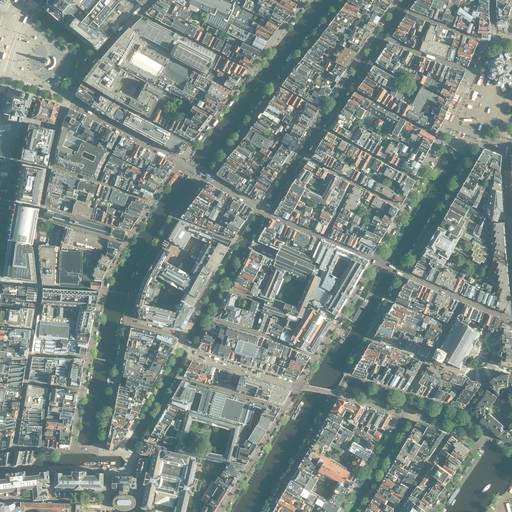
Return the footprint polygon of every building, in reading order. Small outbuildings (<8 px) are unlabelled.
[(48,0),(42,8),(63,25),(63,24),(71,15),(76,19),(81,23),(99,0),(48,0)] [(99,0),(81,23),(109,38),(109,37),(114,32),(117,29),(112,25),(126,8),(124,7),(129,1),(130,0),(129,0),(134,0),(138,3),(142,6),(144,4),(147,0),(99,0)] [(190,22),(195,25),(197,20),(205,23),(205,22),(206,23),(208,17),(172,0),(158,0),(158,1),(155,3),(154,4),(150,8),(161,14),(164,15),(169,18),(173,20),(170,27),(184,34),(189,24),(190,22)] [(209,11),(206,10),(186,0),(184,4),(181,2),(182,0),(172,0),(208,17),(210,13),(209,11)] [(207,6),(195,0),(184,0),(186,0),(206,10),(207,6)] [(238,9),(239,6),(241,3),(234,0),(195,0),(207,6),(206,10),(209,11),(210,13),(208,17),(206,23),(212,26),(218,29),(225,33),(230,24),(232,25),(232,24),(244,29),(254,34),(267,41),(270,37),(255,29),(250,26),(235,19),(240,10),(238,9)] [(248,11),(252,2),(247,0),(246,0),(242,8),(248,11)] [(288,14),(275,7),(274,8),(271,7),(265,4),(258,0),(256,4),(260,6),(265,9),(285,19),(288,14)] [(292,10),(279,4),(279,3),(271,0),(270,0),(269,3),(273,5),(275,7),(288,14),(292,10)] [(296,5),(291,2),(287,0),(280,0),(279,3),(279,4),(292,10),(296,5)] [(357,7),(363,10),(369,13),(372,6),(371,5),(359,0),(348,0),(347,2),(357,7)] [(379,4),(380,0),(373,0),(373,1),(371,5),(372,6),(384,12),(387,8),(379,4)] [(441,21),(450,2),(444,0),(417,0),(414,5),(426,10),(424,15),(432,18),(441,21)] [(456,12),(459,6),(460,0),(451,0),(450,2),(441,21),(451,26),(455,15),(456,12)] [(489,5),(488,0),(468,0),(467,5),(465,4),(464,6),(478,10),(478,9),(479,7),(479,2),(489,5)] [(375,24),(379,18),(369,13),(363,10),(361,14),(355,11),(357,7),(347,2),(342,8),(361,17),(375,24)] [(489,10),(489,5),(479,2),(479,7),(482,8),(489,10)] [(256,14),(260,6),(256,4),(252,12),(256,14)] [(424,15),(426,10),(414,5),(411,9),(424,15)] [(508,21),(509,17),(510,13),(511,8),(506,5),(505,8),(504,8),(503,10),(505,11),(504,16),(497,16),(497,21),(508,21)] [(260,17),(263,13),(265,9),(260,6),(256,14),(260,17)] [(379,18),(383,12),(384,12),(372,6),(369,13),(379,18)] [(479,19),(463,9),(461,7),(459,6),(456,12),(461,16),(460,17),(456,28),(467,32),(471,22),(474,25),(475,25),(476,23),(479,19)] [(489,15),(478,12),(478,10),(464,6),(463,9),(479,19),(480,19),(490,21),(490,20),(489,16),(489,15)] [(157,20),(161,14),(150,8),(149,9),(150,9),(149,9),(147,11),(144,14),(157,20)] [(352,19),(354,15),(358,17),(356,21),(358,22),(361,17),(342,8),(339,13),(352,19)] [(285,19),(265,9),(263,13),(282,22),(285,19)] [(253,22),(258,25),(260,20),(240,10),(235,19),(250,26),(251,25),(253,22)] [(282,22),(263,13),(260,17),(279,26),(282,22)] [(369,33),(355,27),(358,22),(356,21),(355,23),(352,21),(353,20),(352,19),(339,13),(335,17),(328,27),(324,31),(344,41),(345,40),(351,43),(351,44),(359,48),(369,33)] [(426,21),(408,14),(405,18),(415,23),(416,24),(423,27),(426,21)] [(71,15),(63,24),(64,25),(63,25),(68,29),(69,29),(74,22),(73,21),(76,19),(71,15)] [(167,21),(169,18),(164,15),(161,22),(165,24),(166,21),(167,21)] [(456,28),(460,17),(455,15),(451,26),(456,28)] [(163,90),(169,78),(197,93),(199,89),(192,85),(198,74),(199,72),(207,76),(211,68),(218,56),(178,35),(174,33),(174,34),(148,20),(147,19),(141,16),(130,27),(128,29),(128,28),(128,29),(125,32),(123,34),(123,35),(122,36),(121,36),(120,38),(119,38),(118,40),(117,40),(117,41),(116,42),(115,42),(115,43),(115,42),(114,43),(108,51),(108,50),(102,57),(99,60),(99,61),(87,77),(84,81),(91,86),(92,86),(110,98),(113,99),(113,100),(114,99),(115,100),(133,110),(132,111),(131,113),(129,112),(122,124),(141,135),(163,147),(163,146),(178,154),(181,154),(189,144),(170,133),(149,122),(150,121),(151,118),(153,114),(156,115),(163,119),(166,113),(157,109),(155,113),(153,112),(152,111),(161,95),(162,96),(163,93),(163,92),(156,88),(157,86),(163,90)] [(375,24),(361,17),(358,22),(360,23),(361,24),(372,29),(374,26),(375,26),(376,24),(375,24)] [(170,27),(173,20),(169,18),(167,21),(166,21),(165,24),(170,27)] [(413,26),(415,23),(405,18),(402,23),(416,30),(422,32),(423,27),(416,24),(415,27),(413,26)] [(69,29),(68,29),(81,39),(90,46),(97,51),(105,42),(107,39),(108,38),(109,38),(81,23),(76,19),(73,21),(74,22),(69,29)] [(260,19),(260,20),(258,25),(273,33),(277,28),(260,19)] [(205,25),(205,23),(197,20),(195,25),(199,27),(203,29),(205,25)] [(193,39),(198,29),(199,27),(195,25),(190,22),(189,24),(184,34),(193,39)] [(273,33),(258,25),(253,22),(251,25),(256,27),(255,29),(270,37),(273,33)] [(372,29),(361,24),(360,26),(359,25),(360,23),(358,22),(355,27),(369,33),(372,29)] [(408,32),(409,29),(411,29),(409,33),(414,35),(416,30),(402,23),(399,28),(408,32)] [(434,40),(436,35),(438,29),(437,29),(438,26),(430,23),(421,51),(446,59),(449,45),(434,40)] [(252,35),(232,25),(230,24),(225,33),(235,38),(248,44),(251,46),(260,51),(267,42),(252,35)] [(206,45),(212,33),(214,29),(208,26),(206,30),(207,31),(201,43),(206,45)] [(446,38),(449,30),(438,26),(437,29),(438,29),(436,35),(446,38)] [(198,41),(203,29),(199,27),(198,29),(193,39),(198,41)] [(409,33),(408,32),(399,28),(396,32),(403,36),(407,38),(409,33)] [(344,41),(324,31),(323,30),(322,32),(323,33),(321,36),(334,42),(335,39),(339,41),(337,44),(342,46),(344,41)] [(401,40),(403,36),(396,32),(393,36),(398,39),(401,40)] [(461,36),(460,34),(453,32),(452,38),(460,40),(461,36)] [(210,47),(215,38),(216,36),(212,33),(206,45),(210,47)] [(418,43),(420,37),(414,35),(409,33),(407,38),(413,40),(418,43)] [(235,40),(225,35),(223,39),(227,42),(232,44),(233,44),(235,40)] [(337,44),(334,42),(321,36),(318,40),(317,40),(336,49),(335,53),(338,55),(342,46),(337,44)] [(411,46),(413,40),(407,38),(403,36),(401,40),(411,46)] [(476,48),(468,45),(470,39),(467,38),(467,37),(464,43),(462,42),(458,55),(462,56),(471,59),(474,53),(476,48)] [(219,40),(215,38),(210,47),(214,49),(219,40)] [(457,49),(460,40),(452,38),(451,40),(454,41),(453,45),(452,47),(457,49)] [(336,49),(317,40),(318,40),(317,39),(316,41),(317,41),(315,44),(326,49),(328,50),(329,48),(331,48),(330,51),(333,53),(335,53),(336,49)] [(476,48),(478,42),(470,39),(468,45),(476,48)] [(219,52),(221,48),(223,49),(221,53),(225,55),(232,44),(227,42),(224,48),(221,47),(224,42),(219,40),(214,49),(219,52)] [(359,48),(351,44),(351,43),(345,40),(344,41),(342,46),(356,53),(359,48)] [(398,55),(402,48),(394,44),(390,42),(388,45),(385,49),(382,55),(396,63),(397,61),(399,62),(402,57),(398,55)] [(252,61),(259,52),(259,51),(242,43),(239,48),(235,45),(232,52),(235,53),(241,56),(244,57),(252,61)] [(229,57),(232,52),(235,45),(233,44),(232,44),(225,55),(229,57)] [(325,51),(326,49),(315,44),(312,47),(332,56),(333,53),(330,51),(329,50),(328,53),(325,51)] [(454,62),(457,49),(452,47),(453,45),(450,44),(449,45),(446,59),(454,62)] [(352,59),(354,55),(356,53),(342,46),(338,55),(335,53),(333,53),(332,56),(330,60),(346,68),(350,62),(349,62),(351,59),(352,59)] [(332,56),(312,47),(309,50),(329,60),(330,60),(332,56)] [(402,57),(406,50),(402,48),(398,55),(402,57)] [(329,60),(309,50),(306,53),(326,64),(327,64),(329,60)] [(407,65),(413,54),(408,52),(408,51),(402,62),(407,65)] [(240,59),(241,56),(235,53),(232,59),(238,62),(240,59)] [(326,64),(306,53),(303,57),(315,63),(315,65),(324,69),(326,64)] [(414,62),(416,56),(413,54),(407,65),(412,67),(413,68),(415,62),(414,62)] [(413,68),(412,67),(407,65),(402,62),(401,64),(399,62),(397,61),(396,63),(382,55),(379,59),(397,70),(395,73),(399,76),(404,78),(414,80),(416,73),(417,71),(418,70),(413,68)] [(469,63),(461,60),(462,56),(458,55),(456,63),(459,64),(459,63),(468,66),(469,63)] [(506,65),(505,65),(504,65),(501,58),(502,58),(502,57),(501,56),(500,55),(499,56),(499,57),(499,58),(489,63),(489,62),(488,61),(486,62),(486,63),(487,64),(488,65),(488,64),(492,72),(491,72),(490,73),(490,74),(489,74),(489,75),(489,76),(490,76),(490,77),(490,78),(491,78),(492,78),(492,79),(493,79),(494,79),(494,78),(495,78),(496,77),(498,82),(497,82),(497,83),(497,84),(498,85),(499,85),(500,85),(500,84),(500,83),(500,82),(508,78),(508,79),(509,79),(510,79),(511,79),(511,78),(511,77),(511,76),(510,76),(509,76),(507,72),(508,72),(509,71),(510,71),(510,70),(510,69),(511,69),(511,68),(510,67),(510,66),(509,66),(509,65),(508,65),(507,65),(506,65)] [(54,57),(54,56),(52,58),(53,59),(53,60),(53,61),(53,62),(53,63),(53,64),(53,65),(52,65),(52,66),(51,66),(51,67),(50,67),(49,67),(48,68),(48,70),(49,70),(50,70),(51,69),(52,69),(53,68),(54,67),(55,66),(55,65),(56,64),(56,63),(56,62),(56,61),(56,60),(55,59),(55,58),(54,57)] [(222,78),(224,74),(230,62),(218,56),(211,68),(219,72),(217,75),(222,78)] [(324,69),(315,65),(315,63),(303,57),(302,56),(301,58),(302,59),(298,63),(292,70),(315,82),(319,74),(320,75),(322,71),(329,74),(330,72),(330,73),(333,67),(327,64),(326,64),(324,69)] [(420,63),(422,58),(416,56),(414,62),(415,62),(413,68),(418,70),(420,63)] [(248,67),(252,61),(244,57),(242,60),(240,59),(238,62),(248,67)] [(423,70),(428,60),(422,58),(420,63),(418,70),(417,71),(422,73),(423,70)] [(397,70),(379,59),(377,63),(395,73),(397,70)] [(346,68),(330,60),(329,60),(327,64),(333,67),(343,72),(344,70),(345,71),(346,69),(345,69),(346,68)] [(429,72),(433,62),(428,60),(423,70),(429,72)] [(230,73),(231,71),(235,64),(230,62),(224,74),(228,76),(230,73)] [(437,92),(448,67),(443,65),(433,62),(429,72),(427,77),(423,85),(428,88),(437,92)] [(242,76),(246,70),(245,70),(235,64),(231,71),(233,72),(232,73),(234,75),(238,78),(240,75),(242,76)] [(399,80),(375,66),(371,71),(396,85),(399,80)] [(341,76),(343,72),(333,67),(330,73),(339,77),(340,78),(341,76)] [(441,94),(443,89),(448,79),(460,83),(463,77),(450,73),(452,68),(448,67),(437,92),(441,94)] [(463,77),(465,72),(452,68),(450,73),(463,77)] [(315,82),(292,70),(291,72),(288,76),(287,77),(301,84),(303,86),(307,88),(314,91),(318,93),(320,87),(321,86),(315,82)] [(389,88),(392,90),(397,93),(400,87),(396,85),(371,71),(368,76),(383,85),(386,87),(389,88)] [(336,83),(339,77),(330,73),(330,72),(329,74),(330,75),(328,79),(336,83)] [(238,82),(240,79),(238,78),(234,75),(230,73),(228,76),(224,74),(222,78),(217,75),(217,76),(209,73),(207,77),(217,82),(232,90),(235,85),(238,82)] [(419,82),(422,75),(416,73),(414,80),(419,82)] [(231,92),(216,84),(198,74),(192,85),(199,89),(223,102),(231,92)] [(336,83),(328,79),(320,75),(319,74),(315,82),(321,86),(322,86),(331,90),(336,83)] [(383,85),(368,76),(366,78),(365,78),(365,79),(365,80),(374,85),(377,86),(381,89),(383,85)] [(302,88),(299,87),(301,84),(287,77),(284,81),(293,86),(295,87),(293,92),(296,94),(302,97),(305,92),(307,88),(303,86),(302,88)] [(195,99),(198,95),(197,94),(197,93),(169,78),(163,90),(179,98),(194,104),(212,115),(213,115),(216,110),(219,106),(207,99),(205,98),(202,102),(195,99)] [(455,94),(460,83),(448,79),(443,89),(455,94)] [(373,87),(374,85),(365,80),(363,83),(373,89),(376,90),(379,92),(381,89),(377,86),(376,88),(373,87)] [(290,91),(293,86),(284,81),(281,86),(290,91)] [(372,90),(373,89),(363,83),(361,86),(369,91),(373,93),(377,96),(379,92),(376,90),(375,92),(372,90)] [(94,92),(90,90),(86,87),(81,84),(79,88),(86,92),(96,99),(99,95),(94,92)] [(381,102),(388,90),(385,88),(386,87),(383,85),(381,89),(379,92),(377,96),(375,99),(381,102)] [(328,94),(331,90),(322,86),(322,88),(320,87),(318,93),(321,95),(323,92),(328,94)] [(369,91),(361,86),(358,89),(360,90),(359,91),(362,92),(367,94),(369,91)] [(420,114),(428,98),(437,103),(437,102),(440,97),(421,87),(414,101),(406,116),(425,127),(429,118),(424,115),(424,116),(420,114)] [(27,113),(31,101),(33,102),(35,103),(32,114),(41,116),(45,100),(35,97),(13,89),(12,89),(11,89),(11,88),(10,88),(9,91),(8,91),(7,98),(6,98),(6,101),(6,104),(5,104),(5,107),(4,114),(5,114),(6,114),(5,114),(7,115),(6,120),(21,122),(22,120),(23,120),(24,118),(25,118),(27,113)] [(86,92),(79,88),(76,92),(77,92),(83,96),(86,92)] [(385,105),(390,95),(390,94),(392,90),(389,88),(388,90),(381,102),(385,105)] [(455,94),(443,89),(441,94),(445,96),(453,100),(455,94)] [(389,107),(395,97),(397,93),(392,90),(390,94),(390,95),(385,105),(389,107)] [(280,105),(282,102),(289,93),(285,91),(281,96),(280,95),(278,99),(273,96),(271,100),(280,105)] [(323,102),(328,94),(323,92),(321,95),(318,93),(314,91),(311,95),(323,102)] [(100,101),(96,99),(86,92),(83,96),(81,100),(91,106),(93,102),(98,105),(100,101)] [(291,101),(294,96),(293,96),(292,95),(291,94),(289,93),(282,102),(285,104),(288,105),(291,101)] [(371,102),(366,98),(356,93),(352,98),(361,104),(364,105),(368,108),(371,102)] [(323,102),(311,95),(308,94),(305,99),(320,107),(321,105),(322,105),(324,102),(323,102)] [(103,114),(110,102),(102,97),(99,95),(96,99),(100,101),(98,105),(93,102),(91,106),(103,114)] [(222,103),(209,96),(207,99),(219,106),(222,103)] [(292,108),(298,98),(294,96),(291,101),(292,101),(289,106),(292,107),(292,108)] [(401,113),(409,99),(403,96),(401,100),(395,110),(401,113)] [(395,110),(401,100),(395,97),(389,107),(395,110)] [(451,103),(444,99),(440,97),(437,102),(449,108),(451,103)] [(298,108),(300,104),(302,101),(298,98),(292,108),(294,109),(295,107),(298,108)] [(359,107),(361,104),(352,98),(348,104),(359,110),(361,108),(359,107)] [(406,116),(414,101),(409,99),(401,113),(405,116),(406,116)] [(46,122),(52,102),(45,100),(41,116),(32,114),(31,117),(31,119),(46,122)] [(287,108),(284,106),(285,104),(282,102),(280,105),(271,100),(268,104),(287,115),(292,107),(289,106),(288,105),(287,108)] [(54,124),(57,113),(59,105),(52,102),(46,122),(49,123),(54,124)] [(112,119),(119,107),(110,102),(103,114),(112,119)] [(387,111),(386,110),(371,102),(368,108),(364,114),(365,114),(369,116),(372,111),(385,119),(389,112),(389,111),(388,110),(387,111)] [(449,108),(437,102),(437,103),(435,107),(441,110),(441,109),(447,112),(449,108)] [(318,109),(315,108),(306,103),(304,106),(303,107),(315,113),(318,109)] [(292,118),(287,115),(268,104),(264,111),(286,125),(287,125),(290,121),(292,118)] [(359,120),(353,116),(353,115),(355,111),(358,113),(356,116),(361,119),(365,114),(364,114),(368,108),(364,105),(362,109),(361,108),(359,110),(348,104),(345,109),(344,110),(341,114),(346,116),(352,120),(357,123),(359,120)] [(301,105),(298,111),(299,111),(301,113),(312,118),(314,115),(315,113),(303,107),(304,106),(301,105)] [(199,132),(211,116),(193,106),(190,113),(191,113),(187,119),(185,118),(183,122),(181,121),(180,123),(199,132)] [(122,124),(129,112),(124,109),(119,107),(112,119),(122,124)] [(312,118),(301,113),(298,118),(297,117),(297,116),(296,115),(299,111),(298,111),(294,109),(292,108),(292,107),(287,115),(292,118),(297,120),(307,126),(312,118)] [(444,119),(447,112),(441,109),(441,110),(435,107),(432,114),(437,116),(438,115),(444,119)] [(66,115),(79,122),(81,118),(77,116),(78,113),(70,109),(69,109),(68,109),(69,110),(68,112),(67,112),(66,114),(66,115)] [(286,125),(264,111),(263,111),(261,114),(282,127),(284,128),(286,125)] [(393,134),(401,119),(395,115),(395,114),(393,113),(392,114),(389,112),(385,119),(391,122),(390,124),(392,125),(387,133),(392,136),(393,134)] [(177,129),(180,123),(172,119),(172,120),(168,118),(170,115),(166,113),(163,119),(160,125),(164,127),(168,129),(175,133),(177,129)] [(160,125),(163,119),(156,115),(153,114),(151,118),(152,119),(152,120),(156,122),(160,125)] [(282,127),(261,114),(260,114),(259,115),(260,116),(258,118),(271,126),(275,128),(279,131),(282,127)] [(444,119),(438,115),(437,116),(432,114),(430,116),(437,120),(442,122),(444,119)] [(60,130),(83,140),(85,136),(89,138),(90,134),(84,131),(86,126),(90,128),(91,127),(87,125),(90,119),(89,119),(86,117),(82,124),(79,122),(66,115),(65,117),(62,126),(60,130)] [(371,124),(374,118),(378,121),(379,119),(373,115),(369,123),(371,124)] [(351,125),(349,124),(352,120),(346,116),(344,121),(339,118),(331,129),(339,133),(342,127),(344,126),(349,129),(351,125)] [(434,126),(437,120),(430,116),(429,118),(425,127),(431,130),(434,126)] [(268,129),(269,127),(270,127),(271,126),(258,118),(255,122),(267,131),(269,133),(276,137),(279,131),(275,128),(272,132),(268,129)] [(380,129),(384,122),(379,119),(378,121),(374,118),(371,124),(375,127),(380,129)] [(419,136),(422,130),(411,124),(406,122),(406,121),(406,122),(405,121),(404,121),(403,120),(402,119),(402,120),(401,119),(402,119),(401,119),(393,134),(402,139),(401,141),(413,147),(413,146),(415,143),(416,141),(419,136)] [(307,126),(297,120),(295,124),(304,130),(307,126)] [(443,122),(442,122),(437,120),(434,126),(440,128),(443,122)] [(302,134),(304,130),(295,124),(290,121),(287,125),(286,125),(284,128),(283,129),(298,139),(300,136),(301,136),(302,135),(302,134)] [(267,134),(265,133),(267,131),(255,122),(250,130),(272,143),(273,144),(274,144),(277,138),(276,137),(269,133),(267,136),(266,135),(267,134)] [(199,132),(180,123),(177,129),(181,131),(183,127),(187,129),(185,133),(194,138),(199,132)] [(23,147),(23,148),(49,154),(54,131),(29,124),(28,125),(29,125),(27,130),(27,131),(26,136),(26,137),(26,138),(27,138),(27,141),(26,141),(25,141),(25,142),(24,143),(25,143),(24,147),(23,147)] [(86,126),(84,131),(90,134),(92,135),(89,142),(96,146),(106,128),(105,128),(101,126),(100,125),(97,131),(94,130),(90,128),(86,126)] [(356,135),(342,127),(339,133),(353,141),(356,135)] [(106,128),(96,146),(101,149),(103,144),(111,131),(111,130),(106,128)] [(368,139),(370,136),(373,132),(370,130),(368,132),(360,128),(356,135),(353,141),(363,147),(368,139)] [(185,133),(181,131),(177,129),(175,133),(182,137),(182,136),(191,141),(192,141),(192,140),(194,138),(185,133)] [(80,175),(87,177),(89,178),(96,180),(101,166),(109,153),(101,149),(96,146),(89,142),(87,141),(83,140),(60,130),(57,144),(54,156),(82,167),(80,175)] [(272,143),(250,130),(244,137),(266,151),(268,152),(271,148),(269,147),(272,143)] [(436,138),(422,130),(419,136),(421,138),(423,139),(432,144),(436,138)] [(111,131),(103,144),(106,145),(108,141),(109,141),(114,133),(114,132),(111,131)] [(296,142),(297,140),(282,131),(277,138),(289,147),(288,148),(291,151),(292,148),(292,149),(296,142)] [(103,144),(101,149),(109,153),(112,147),(113,144),(116,138),(118,135),(117,134),(114,132),(114,133),(109,141),(108,141),(106,145),(103,144)] [(339,138),(330,133),(329,132),(326,135),(337,141),(339,138)] [(374,142),(375,140),(377,141),(380,136),(373,132),(370,136),(372,137),(370,140),(368,139),(363,147),(371,151),(376,143),(374,142)] [(337,141),(326,135),(324,139),(334,144),(335,142),(336,143),(337,141)] [(115,149),(112,154),(121,158),(124,153),(127,155),(129,151),(128,151),(129,149),(130,149),(133,143),(126,139),(121,136),(117,144),(116,146),(115,149)] [(266,151),(244,137),(243,136),(242,138),(243,139),(242,141),(255,149),(256,147),(261,150),(260,152),(264,155),(266,151)] [(375,153),(382,141),(381,141),(383,138),(381,137),(382,137),(380,136),(377,141),(379,142),(377,144),(376,143),(371,151),(375,153)] [(432,144),(423,139),(422,141),(420,140),(421,138),(419,136),(416,141),(419,142),(419,141),(422,143),(430,147),(432,144)] [(288,148),(289,147),(277,138),(274,144),(279,147),(289,154),(288,155),(289,156),(290,153),(289,153),(291,151),(288,148)] [(337,141),(336,143),(337,144),(336,145),(345,150),(348,143),(339,138),(337,141)] [(384,150),(389,142),(383,138),(381,141),(382,141),(375,153),(380,156),(384,150)] [(332,151),(335,147),(339,150),(337,153),(337,154),(336,154),(335,157),(338,159),(340,160),(345,150),(336,145),(334,144),(324,139),(320,145),(332,151)] [(264,155),(260,152),(255,149),(242,141),(238,145),(255,156),(256,156),(261,159),(264,155)] [(430,147),(422,143),(421,145),(418,143),(419,142),(416,141),(415,143),(417,145),(419,146),(428,151),(430,147)] [(389,161),(397,148),(398,146),(391,142),(386,151),(384,150),(380,156),(381,156),(389,161)] [(124,153),(121,158),(125,161),(128,156),(129,157),(129,156),(130,156),(136,144),(133,143),(130,149),(129,149),(128,151),(129,151),(127,155),(124,153)] [(347,156),(352,145),(348,143),(345,150),(340,160),(344,162),(347,156)] [(428,151),(419,146),(418,147),(415,145),(416,145),(417,145),(415,143),(413,146),(413,147),(427,154),(428,151)] [(128,156),(125,161),(135,165),(139,158),(138,157),(137,157),(137,156),(139,156),(140,154),(138,154),(141,147),(136,144),(130,156),(129,156),(129,157),(128,156)] [(289,154),(279,147),(274,144),(273,144),(272,147),(277,150),(274,154),(272,154),(274,155),(279,159),(281,155),(286,158),(288,155),(289,154)] [(255,156),(238,145),(235,149),(250,159),(252,157),(253,158),(252,160),(253,161),(258,164),(261,159),(256,156),(255,158),(255,157),(255,156)] [(335,153),(332,151),(320,145),(318,148),(329,155),(329,154),(332,155),(335,157),(336,154),(337,154),(337,153),(335,152),(335,153)] [(351,158),(356,147),(352,145),(347,156),(351,158)] [(424,159),(410,152),(409,155),(405,152),(408,147),(404,145),(401,150),(399,154),(398,154),(400,156),(403,157),(404,155),(421,164),(424,159)] [(351,166),(360,150),(356,147),(351,158),(347,164),(348,165),(350,166),(351,166)] [(427,154),(413,147),(412,149),(411,151),(410,152),(424,159),(427,154)] [(22,160),(34,163),(36,164),(47,166),(49,154),(23,148),(21,160),(22,160)] [(329,155),(318,148),(315,152),(324,157),(327,159),(329,155)] [(393,163),(398,154),(399,154),(397,152),(399,149),(397,148),(389,161),(393,163)] [(139,158),(135,165),(139,167),(141,168),(146,159),(147,159),(150,152),(146,149),(146,150),(141,159),(139,158)] [(250,159),(235,149),(232,153),(251,166),(253,161),(252,160),(250,159)] [(501,163),(501,157),(502,157),(502,156),(501,156),(485,149),(478,160),(491,167),(492,167),(497,170),(500,172),(501,163)] [(355,168),(357,169),(357,170),(361,172),(363,174),(372,157),(366,153),(364,152),(360,150),(351,166),(355,168)] [(279,159),(274,155),(273,157),(270,155),(271,154),(268,152),(266,151),(264,155),(281,165),(282,166),(283,165),(282,164),(284,161),(279,159)] [(146,159),(141,168),(146,171),(149,165),(155,154),(150,152),(147,159),(146,159)] [(324,157),(315,152),(312,156),(313,157),(321,162),(324,157)] [(251,166),(232,153),(229,156),(254,172),(256,169),(251,166)] [(155,154),(149,165),(152,167),(157,156),(155,154)] [(281,165),(264,155),(261,159),(278,170),(281,165)] [(421,164),(404,155),(403,157),(401,159),(401,160),(405,162),(418,169),(421,164)] [(54,156),(52,166),(65,170),(77,174),(80,175),(82,167),(54,156)] [(106,164),(104,168),(112,171),(118,174),(122,167),(124,162),(111,156),(109,160),(106,164)] [(157,156),(152,167),(155,168),(156,165),(157,164),(160,157),(157,156)] [(254,172),(229,156),(227,159),(244,170),(244,169),(246,168),(247,169),(246,170),(245,171),(251,175),(252,174),(254,172)] [(333,168),(338,159),(335,157),(330,166),(333,168)] [(371,168),(376,159),(372,157),(363,174),(364,175),(367,176),(371,168)] [(164,165),(167,161),(163,159),(160,165),(157,164),(156,165),(168,172),(168,171),(170,170),(171,169),(167,167),(164,165)] [(244,170),(227,159),(225,162),(237,170),(240,171),(245,175),(249,177),(251,175),(245,171),(244,170)] [(278,170),(261,159),(258,164),(263,167),(265,165),(267,166),(265,169),(270,172),(271,169),(277,173),(278,171),(279,172),(279,171),(278,170)] [(348,165),(347,164),(344,162),(340,160),(338,159),(333,168),(336,170),(344,174),(347,167),(348,165)] [(375,170),(380,161),(376,159),(371,168),(375,170)] [(490,169),(491,167),(478,160),(476,164),(495,174),(496,173),(497,170),(492,167),(491,169),(490,169)] [(263,167),(258,164),(253,161),(251,166),(256,169),(259,171),(261,173),(272,180),(275,175),(270,172),(265,169),(263,167)] [(317,166),(315,165),(315,164),(312,162),(312,163),(309,161),(307,165),(316,169),(317,166)] [(378,174),(384,163),(380,161),(375,170),(371,179),(374,181),(378,174)] [(237,170),(225,162),(222,165),(235,173),(237,170)] [(418,169),(405,162),(402,168),(411,173),(410,173),(415,176),(418,169)] [(382,176),(388,165),(384,163),(378,174),(382,176)] [(20,173),(15,202),(39,206),(46,169),(45,169),(21,164),(20,173)] [(128,166),(127,169),(131,171),(137,173),(141,176),(144,171),(138,168),(128,164),(127,166),(128,166)] [(495,174),(476,164),(474,168),(484,174),(488,176),(494,178),(494,176),(495,174)] [(166,175),(154,169),(155,168),(152,167),(149,165),(146,171),(163,179),(166,175)] [(155,168),(154,169),(166,175),(167,173),(168,172),(156,165),(155,168)] [(247,181),(235,173),(222,165),(216,173),(217,175),(216,176),(233,185),(236,180),(240,183),(244,185),(246,183),(247,181)] [(319,176),(323,169),(317,166),(316,169),(314,173),(319,176)] [(350,177),(355,169),(355,168),(351,166),(350,166),(349,168),(347,167),(344,174),(350,177)] [(393,178),(397,171),(389,166),(384,174),(392,179),(392,178),(393,178)] [(121,188),(126,179),(125,178),(122,177),(122,175),(123,174),(126,169),(122,167),(118,174),(112,171),(110,175),(107,183),(112,185),(116,186),(121,188)] [(484,175),(484,174),(474,168),(472,172),(483,179),(489,182),(491,179),(492,179),(493,179),(494,178),(488,176),(487,177),(484,175)] [(77,190),(80,179),(64,173),(51,169),(50,177),(49,182),(67,187),(68,185),(72,186),(71,188),(74,189),(77,190)] [(123,174),(122,175),(126,177),(130,179),(133,180),(138,182),(139,181),(135,178),(137,173),(131,171),(127,169),(124,174),(123,174)] [(272,180),(261,173),(259,175),(257,174),(259,171),(256,169),(254,172),(252,174),(269,184),(270,184),(269,184),(270,183),(272,180)] [(309,184),(312,177),(311,177),(313,174),(314,173),(304,169),(297,179),(307,183),(305,186),(307,187),(306,188),(308,189),(309,189),(311,190),(316,193),(319,188),(309,184)] [(325,178),(328,173),(328,172),(323,169),(319,176),(322,177),(325,178)] [(357,181),(360,175),(359,174),(361,172),(357,170),(355,169),(350,177),(357,181)] [(139,181),(138,182),(155,190),(157,186),(147,181),(146,181),(145,180),(148,173),(144,171),(141,176),(139,181)] [(397,181),(401,173),(397,171),(393,178),(397,181)] [(483,179),(472,172),(469,177),(481,184),(483,179)] [(148,173),(145,180),(146,181),(147,179),(148,179),(147,181),(157,186),(160,183),(149,178),(151,174),(148,173)] [(401,183),(405,175),(401,173),(397,181),(401,183)] [(151,174),(149,178),(160,183),(160,182),(161,182),(162,180),(151,174)] [(269,184),(252,174),(251,175),(249,177),(254,180),(255,178),(257,179),(255,181),(267,188),(268,186),(269,184)] [(346,191),(341,188),(339,192),(334,190),(340,178),(335,175),(324,195),(322,196),(311,191),(311,190),(309,189),(309,190),(307,190),(308,189),(306,188),(295,183),(291,190),(304,196),(314,199),(313,200),(318,203),(320,204),(321,202),(328,206),(329,203),(331,200),(339,204),(340,204),(341,201),(346,191)] [(501,184),(501,180),(494,176),(494,178),(493,179),(493,180),(501,184)] [(125,190),(130,179),(126,177),(125,178),(126,179),(121,188),(125,190)] [(255,181),(254,180),(249,177),(247,181),(246,183),(255,188),(264,192),(266,188),(267,188),(255,181)] [(481,198),(486,187),(481,184),(469,177),(464,186),(463,186),(460,192),(479,202),(481,198)] [(341,188),(345,181),(340,178),(334,190),(339,192),(341,188)] [(415,182),(415,180),(410,178),(407,182),(413,186),(415,182)] [(98,184),(88,181),(86,181),(80,179),(77,190),(85,193),(91,194),(89,201),(93,202),(94,203),(96,203),(98,199),(94,197),(98,184)] [(305,186),(307,183),(297,179),(295,183),(306,188),(307,187),(305,186)] [(373,189),(377,182),(374,181),(371,179),(367,186),(373,189)] [(133,180),(131,184),(134,186),(134,185),(135,186),(138,187),(141,188),(153,193),(155,190),(138,182),(133,180)] [(413,186),(407,182),(403,180),(399,187),(403,190),(406,186),(411,189),(413,186)] [(502,187),(501,184),(493,180),(492,183),(491,182),(489,188),(490,188),(502,192),(502,188),(502,187)] [(346,191),(349,184),(350,183),(345,181),(341,188),(346,191)] [(49,182),(48,186),(73,193),(74,189),(71,188),(67,187),(49,182)] [(250,195),(255,188),(246,183),(244,185),(240,183),(237,188),(250,195)] [(394,192),(397,187),(390,183),(387,187),(384,186),(381,193),(393,199),(396,193),(395,193),(394,192)] [(212,190),(213,187),(209,184),(208,184),(207,184),(203,189),(212,195),(214,193),(212,192),(212,190)] [(98,199),(96,203),(99,204),(101,205),(106,187),(101,185),(98,199)] [(48,186),(47,191),(72,197),(73,193),(48,186)] [(135,186),(134,189),(151,196),(152,195),(153,193),(141,188),(140,189),(137,188),(138,187),(135,186)] [(362,199),(360,198),(364,190),(356,186),(354,186),(345,204),(343,208),(349,210),(350,209),(355,210),(356,210),(358,211),(363,203),(360,201),(362,199)] [(407,197),(411,189),(406,186),(403,190),(401,194),(407,197)] [(106,187),(101,205),(103,205),(106,206),(111,188),(106,187)] [(216,197),(220,191),(213,187),(212,190),(212,192),(214,193),(212,195),(216,197)] [(401,194),(403,190),(399,187),(399,188),(395,193),(396,193),(405,199),(406,199),(407,197),(401,194)] [(111,188),(106,206),(108,206),(115,208),(138,217),(139,216),(140,214),(144,207),(134,203),(136,198),(127,195),(124,193),(119,192),(111,188)] [(261,196),(263,193),(264,193),(264,192),(255,188),(250,195),(250,196),(257,200),(259,199),(261,197),(261,196)] [(505,229),(504,228),(505,228),(504,225),(505,225),(505,223),(504,222),(504,223),(503,223),(503,222),(500,223),(498,223),(497,222),(498,222),(498,221),(498,220),(501,212),(503,212),(502,192),(490,188),(487,215),(487,216),(456,198),(450,210),(445,218),(479,236),(480,236),(480,234),(487,237),(487,239),(492,241),(492,247),(490,252),(494,254),(507,260),(507,254),(506,254),(506,253),(507,253),(507,252),(506,252),(506,249),(505,248),(505,247),(506,247),(506,245),(506,241),(505,241),(506,241),(505,237),(504,236),(504,233),(505,233),(505,229)] [(134,189),(132,193),(149,200),(151,196),(134,189)] [(211,202),(213,199),(218,202),(216,206),(217,206),(223,210),(224,207),(226,204),(226,203),(220,200),(216,197),(212,195),(203,189),(198,195),(209,202),(211,202)] [(313,201),(304,197),(304,196),(291,190),(288,194),(311,204),(313,201)] [(365,199),(368,193),(364,190),(360,198),(362,199),(362,198),(365,199)] [(47,191),(46,196),(70,202),(74,203),(76,204),(77,200),(78,198),(79,195),(73,193),(72,197),(47,191)] [(220,200),(224,193),(220,191),(216,197),(220,200)] [(479,202),(460,192),(457,197),(477,208),(479,202)] [(91,207),(92,204),(93,202),(89,201),(91,194),(85,193),(85,194),(82,202),(77,200),(76,204),(74,203),(71,213),(90,218),(93,208),(91,207)] [(226,203),(230,197),(229,196),(225,193),(224,193),(220,200),(226,203)] [(368,205),(372,198),(373,195),(368,193),(365,199),(364,200),(366,202),(365,203),(368,205)] [(405,199),(396,193),(393,199),(402,204),(405,199)] [(311,204),(288,194),(286,197),(314,210),(316,207),(311,204)] [(217,217),(216,216),(218,212),(220,213),(221,213),(223,210),(217,206),(215,208),(212,206),(211,207),(208,205),(209,202),(198,195),(195,199),(192,203),(191,202),(189,204),(190,205),(205,212),(203,216),(204,217),(209,219),(213,221),(213,223),(214,223),(219,225),(221,220),(217,218),(217,217)] [(67,212),(70,202),(46,196),(45,201),(60,205),(59,210),(67,212)] [(229,207),(234,199),(230,197),(226,203),(226,204),(228,206),(229,207)] [(314,210),(286,197),(283,201),(298,208),(305,212),(309,214),(311,214),(312,214),(314,210)] [(379,210),(384,201),(376,197),(371,206),(378,210),(379,210)] [(136,198),(134,203),(144,207),(147,203),(144,202),(136,198)] [(231,214),(239,202),(234,199),(229,207),(228,206),(225,208),(224,207),(223,210),(221,213),(223,214),(222,217),(223,217),(224,216),(228,218),(231,214)] [(45,201),(44,206),(59,210),(60,205),(45,201)] [(297,210),(298,208),(283,201),(282,204),(281,203),(280,205),(281,205),(296,213),(302,215),(304,216),(307,218),(309,214),(305,212),(304,214),(297,210)] [(382,214),(384,210),(388,203),(384,201),(379,210),(378,210),(377,212),(376,212),(376,213),(377,213),(375,215),(375,216),(375,217),(378,218),(380,214),(381,214),(382,214)] [(235,213),(242,203),(239,202),(231,214),(234,215),(235,213)] [(93,208),(90,218),(94,220),(99,204),(96,203),(94,203),(93,204),(92,204),(91,207),(93,208)] [(239,213),(245,205),(242,203),(235,213),(237,214),(238,213),(239,213)] [(336,211),(327,207),(320,204),(318,203),(316,207),(321,209),(334,215),(336,211)] [(386,215),(388,213),(392,205),(388,203),(384,210),(386,211),(384,214),(386,215)] [(32,245),(35,229),(35,228),(35,227),(35,226),(36,226),(36,225),(35,225),(36,225),(36,224),(39,209),(14,204),(11,220),(12,220),(11,221),(11,222),(11,223),(11,224),(10,225),(8,240),(9,241),(8,242),(19,244),(19,245),(32,245)] [(99,204),(94,220),(98,221),(103,205),(101,205),(99,204)] [(205,212),(190,205),(189,204),(188,205),(189,206),(187,209),(203,216),(205,212)] [(103,205),(98,221),(103,222),(106,212),(108,206),(106,206),(103,205)] [(242,215),(248,207),(245,205),(239,213),(238,215),(237,214),(235,213),(234,215),(239,218),(240,216),(241,217),(242,215)] [(296,213),(281,205),(276,213),(289,219),(291,214),(295,215),(296,213)] [(395,216),(399,210),(399,209),(398,208),(396,207),(393,205),(392,205),(388,213),(395,216)] [(108,206),(106,212),(111,213),(114,214),(115,212),(119,213),(118,216),(121,217),(134,223),(136,221),(136,220),(137,221),(139,218),(138,217),(115,208),(108,206)] [(250,212),(252,209),(251,209),(250,208),(249,208),(249,207),(248,207),(242,215),(247,217),(248,217),(248,216),(249,213),(250,214),(251,213),(250,212)] [(357,214),(357,213),(356,211),(356,210),(355,210),(350,209),(349,210),(343,208),(341,212),(352,217),(355,219),(357,215),(357,214)] [(125,232),(83,220),(45,209),(44,210),(44,211),(42,218),(123,240),(123,239),(123,238),(124,234),(124,233),(125,233),(125,232)] [(203,216),(187,209),(183,214),(195,219),(197,220),(198,216),(200,216),(202,217),(203,216)] [(334,215),(321,209),(319,213),(332,219),(334,215)] [(352,217),(341,212),(339,216),(350,221),(352,217)] [(111,213),(108,224),(114,225),(117,215),(114,214),(111,213)] [(300,224),(303,218),(301,217),(302,215),(296,213),(295,215),(292,221),(296,222),(300,224)] [(332,219),(319,213),(317,216),(322,218),(326,220),(330,222),(332,219)] [(392,222),(395,216),(388,213),(386,215),(384,214),(383,215),(382,214),(381,214),(380,214),(378,218),(383,221),(384,218),(392,222)] [(239,228),(244,221),(245,221),(239,218),(234,215),(231,214),(228,218),(224,216),(223,217),(221,220),(239,228)] [(308,227),(314,215),(312,214),(311,214),(309,214),(307,218),(304,225),(308,227)] [(117,215),(114,225),(115,226),(116,226),(118,226),(122,228),(129,230),(130,230),(130,229),(132,226),(120,221),(121,217),(118,216),(117,215)] [(316,230),(322,218),(317,216),(314,215),(308,227),(316,230)] [(358,225),(362,217),(357,215),(355,219),(352,217),(350,221),(358,225)] [(134,223),(121,217),(120,221),(132,226),(133,225),(134,225),(135,223),(134,223)] [(347,226),(349,222),(339,217),(337,221),(335,225),(348,231),(350,227),(347,226)] [(390,225),(383,221),(378,218),(375,217),(373,222),(388,229),(390,225)] [(320,232),(324,224),(326,220),(322,218),(316,230),(320,232)] [(486,254),(488,249),(486,248),(487,245),(485,244),(486,241),(479,237),(480,237),(479,236),(445,218),(440,227),(447,231),(451,233),(460,238),(463,232),(472,237),(470,240),(473,241),(471,244),(474,245),(471,250),(474,251),(471,256),(474,258),(472,260),(480,264),(481,262),(484,263),(486,259),(488,255),(486,254)] [(214,225),(214,223),(213,223),(213,221),(209,219),(205,227),(210,229),(212,224),(214,225)] [(274,227),(277,222),(272,219),(268,226),(275,230),(278,231),(279,229),(274,227)] [(239,228),(221,220),(219,225),(214,223),(214,225),(212,230),(222,234),(226,236),(229,229),(236,232),(239,228)] [(371,232),(372,228),(374,225),(364,220),(361,227),(356,225),(353,232),(357,234),(362,237),(363,237),(364,235),(378,242),(377,243),(377,244),(379,244),(379,243),(380,243),(383,238),(371,232)] [(190,228),(191,227),(189,226),(189,227),(178,222),(167,242),(168,242),(167,245),(164,250),(167,251),(169,247),(171,244),(183,251),(190,238),(191,236),(186,233),(189,227),(190,228)] [(352,234),(350,233),(351,231),(353,232),(356,225),(349,222),(347,226),(350,227),(348,231),(342,242),(347,244),(352,234)] [(282,237),(286,226),(281,224),(279,229),(278,231),(278,233),(277,235),(278,235),(281,236),(282,237)] [(324,234),(328,226),(324,224),(320,232),(324,234)] [(342,242),(348,231),(335,225),(333,228),(333,229),(338,231),(334,238),(338,240),(342,242)] [(387,231),(382,229),(377,227),(374,225),(372,228),(385,234),(387,231)] [(278,233),(274,231),(275,230),(268,226),(265,231),(277,237),(278,235),(277,235),(278,233)] [(286,239),(291,228),(290,227),(290,228),(287,226),(286,226),(282,237),(285,238),(286,239)] [(211,243),(214,236),(199,230),(191,227),(190,228),(189,227),(186,233),(191,236),(190,238),(193,239),(193,238),(206,244),(210,245),(211,243)] [(448,259),(460,238),(451,233),(449,236),(446,234),(447,231),(440,227),(427,247),(428,248),(448,259)] [(82,273),(82,253),(83,249),(103,253),(102,255),(105,256),(106,251),(107,247),(117,250),(121,243),(65,228),(60,246),(59,246),(59,245),(56,246),(49,246),(49,245),(49,244),(48,243),(47,243),(46,243),(46,244),(46,245),(38,245),(39,263),(39,262),(40,268),(42,285),(54,286),(82,288),(90,288),(90,282),(90,277),(86,275),(86,273),(82,273)] [(288,247),(295,230),(291,228),(286,239),(288,240),(285,246),(288,247)] [(385,234),(372,228),(371,232),(383,238),(385,234)] [(232,238),(236,232),(229,229),(226,236),(232,238)] [(291,249),(299,231),(295,229),(295,230),(288,247),(291,249)] [(334,238),(338,231),(333,229),(329,236),(334,238)] [(277,237),(265,231),(262,236),(273,241),(274,239),(276,240),(277,237)] [(305,255),(312,237),(299,231),(291,249),(295,250),(295,249),(296,250),(296,251),(299,252),(299,251),(300,251),(299,253),(302,254),(303,253),(304,253),(303,254),(305,255)] [(351,246),(357,234),(353,232),(352,234),(347,244),(351,246)] [(359,243),(362,237),(357,234),(351,246),(356,248),(359,243)] [(231,243),(214,236),(211,243),(227,250),(231,243)] [(271,246),(273,241),(262,236),(259,241),(271,246)] [(282,245),(285,238),(282,237),(281,236),(280,238),(277,237),(276,240),(274,239),(273,241),(271,246),(277,249),(280,251),(282,245)] [(311,253),(315,244),(317,239),(312,237),(305,255),(307,256),(311,253)] [(379,244),(377,244),(363,237),(362,237),(359,243),(363,245),(371,248),(375,250),(378,245),(379,244)] [(356,282),(357,280),(358,280),(358,279),(359,277),(360,275),(361,275),(361,274),(362,272),(363,270),(364,270),(364,268),(365,267),(366,266),(365,266),(366,264),(367,264),(368,262),(368,261),(366,260),(365,260),(363,259),(361,258),(360,258),(358,257),(358,256),(358,257),(356,256),(355,255),(351,253),(350,253),(349,253),(348,252),(347,252),(336,247),(322,241),(321,241),(314,259),(313,262),(320,265),(318,269),(318,270),(323,272),(320,278),(323,279),(318,289),(319,289),(320,288),(332,295),(326,305),(317,300),(319,295),(316,294),(312,304),(315,306),(322,310),(327,313),(335,318),(336,317),(335,317),(336,315),(337,315),(338,313),(339,312),(340,309),(340,310),(340,309),(341,307),(342,307),(341,307),(343,305),(343,304),(344,302),(345,302),(344,302),(345,300),(346,300),(346,299),(347,297),(347,298),(347,297),(348,295),(349,295),(349,294),(350,292),(350,293),(351,292),(350,292),(351,291),(351,290),(352,290),(352,289),(352,288),(353,288),(354,287),(353,287),(354,285),(355,285),(355,284),(356,282)] [(36,279),(33,250),(32,245),(19,245),(19,244),(8,242),(5,265),(4,271),(5,272),(4,273),(4,274),(4,275),(4,276),(4,277),(5,277),(5,278),(6,278),(7,278),(8,278),(9,278),(10,279),(33,282),(33,281),(33,282),(34,282),(35,282),(36,282),(36,281),(36,280),(36,279),(35,279),(36,279)] [(212,246),(201,266),(205,268),(204,269),(210,271),(209,272),(213,275),(227,250),(211,243),(210,245),(212,246)] [(210,245),(206,244),(194,264),(195,264),(201,267),(201,266),(212,246),(210,245)] [(312,265),(314,259),(307,256),(305,255),(303,254),(304,253),(303,253),(302,254),(299,253),(300,251),(299,251),(299,252),(296,251),(296,250),(295,249),(295,250),(291,249),(288,247),(285,246),(282,245),(280,251),(278,254),(276,252),(274,256),(277,257),(273,266),(275,267),(284,271),(286,272),(285,273),(286,273),(287,272),(289,273),(289,275),(290,275),(291,274),(293,275),(293,276),(294,277),(294,275),(297,277),(297,278),(298,278),(298,277),(301,278),(301,280),(302,279),(305,280),(307,275),(313,277),(317,275),(318,271),(317,268),(312,265)] [(368,253),(371,248),(363,245),(360,250),(368,253)] [(448,259),(428,248),(427,248),(423,255),(432,259),(439,263),(443,265),(444,265),(446,262),(446,263),(448,259)] [(134,312),(132,319),(136,320),(136,322),(137,322),(138,323),(140,322),(141,322),(145,322),(145,323),(145,324),(147,325),(151,306),(155,307),(155,305),(151,304),(153,300),(155,297),(156,297),(158,297),(160,290),(159,288),(157,287),(158,286),(156,284),(156,283),(154,282),(156,279),(164,263),(166,260),(170,253),(167,251),(164,250),(162,249),(157,258),(152,266),(151,265),(148,270),(148,271),(146,275),(145,275),(145,276),(146,276),(143,280),(143,281),(141,286),(139,291),(139,292),(137,297),(136,302),(135,302),(135,303),(136,303),(134,308),(133,311),(133,312),(134,312)] [(112,260),(115,254),(109,251),(106,251),(105,256),(112,260)] [(107,268),(108,267),(109,265),(110,262),(112,260),(105,256),(102,255),(102,254),(91,275),(101,281),(103,277),(104,275),(105,272),(106,272),(106,271),(107,268)] [(423,255),(420,260),(429,264),(432,259),(423,255)] [(508,301),(506,300),(508,297),(507,296),(508,295),(510,296),(509,287),(509,286),(508,283),(509,284),(508,274),(507,271),(508,272),(508,267),(507,262),(506,262),(499,259),(499,258),(498,258),(495,257),(493,261),(484,280),(485,282),(489,284),(490,283),(497,286),(498,292),(496,292),(495,293),(493,292),(492,295),(490,294),(492,286),(488,284),(482,302),(495,308),(502,311),(502,310),(504,311),(505,311),(505,312),(505,313),(511,315),(511,302),(510,301),(510,302),(508,301)] [(260,268),(262,264),(259,263),(249,258),(247,262),(246,261),(245,264),(246,264),(260,270),(263,272),(268,274),(271,268),(267,266),(266,266),(265,270),(260,268)] [(431,265),(429,268),(427,272),(425,278),(430,280),(439,263),(432,259),(429,264),(431,265)] [(431,265),(429,264),(420,260),(419,263),(429,268),(431,265)] [(446,271),(449,264),(446,263),(446,262),(444,265),(443,265),(441,269),(446,271)] [(164,263),(156,279),(163,283),(176,291),(183,295),(184,294),(185,294),(187,290),(185,289),(186,286),(188,287),(192,280),(184,275),(185,275),(172,267),(171,267),(164,263)] [(429,268),(419,263),(418,263),(416,267),(425,271),(427,272),(429,268)] [(436,282),(441,269),(443,265),(439,263),(430,280),(436,282)] [(195,264),(189,275),(194,277),(192,280),(188,287),(186,286),(185,289),(187,290),(185,294),(184,294),(183,295),(185,296),(184,297),(184,296),(183,299),(184,299),(183,301),(182,300),(180,303),(194,311),(213,275),(209,272),(210,271),(204,269),(205,268),(201,266),(201,267),(195,264)] [(258,274),(260,270),(246,264),(244,268),(243,268),(242,269),(243,270),(266,280),(268,274),(263,272),(261,276),(258,274)] [(298,307),(275,299),(274,298),(273,297),(275,292),(277,293),(279,287),(280,284),(283,279),(281,278),(284,271),(275,267),(264,291),(262,290),(263,286),(257,284),(254,282),(252,286),(252,288),(250,293),(264,298),(267,299),(265,305),(263,310),(288,319),(290,313),(303,318),(304,314),(309,303),(312,304),(316,294),(317,292),(318,293),(319,289),(318,289),(323,279),(320,278),(316,276),(313,277),(311,276),(298,307)] [(425,278),(427,272),(425,271),(416,267),(415,268),(414,271),(413,271),(412,271),(413,273),(414,273),(415,273),(418,275),(422,276),(425,277),(424,278),(425,278)] [(458,292),(463,279),(465,274),(466,270),(467,270),(462,268),(459,277),(454,290),(458,292)] [(447,272),(446,271),(441,269),(436,282),(442,285),(447,272)] [(254,282),(256,278),(257,279),(259,280),(257,284),(263,286),(266,280),(243,270),(239,276),(252,281),(254,282)] [(448,288),(453,275),(447,272),(442,285),(448,288)] [(459,277),(453,275),(448,288),(454,290),(459,277)] [(251,285),(252,281),(239,276),(236,282),(252,288),(252,286),(251,285)] [(467,296),(471,285),(469,285),(470,282),(474,283),(476,280),(469,277),(468,281),(462,294),(467,296)] [(468,281),(463,279),(458,292),(462,294),(468,281)] [(419,290),(421,285),(410,280),(408,281),(406,285),(419,290)] [(252,288),(236,282),(233,287),(245,292),(250,293),(252,288)] [(482,302),(488,284),(483,283),(477,300),(482,302)] [(419,290),(406,285),(405,284),(404,286),(405,286),(403,290),(411,293),(412,291),(415,292),(413,294),(416,295),(419,290)] [(472,298),(476,287),(480,288),(481,286),(475,284),(474,286),(471,285),(467,296),(472,298)] [(36,301),(37,293),(37,288),(2,285),(1,290),(2,290),(1,292),(1,293),(17,295),(16,298),(20,298),(26,299),(26,300),(36,301)] [(417,303),(418,300),(425,287),(421,285),(419,290),(416,295),(415,297),(417,298),(416,300),(414,299),(413,301),(416,302),(417,303)] [(422,302),(429,288),(425,287),(418,300),(422,302)] [(476,300),(480,288),(476,287),(472,298),(476,300)] [(94,315),(97,297),(99,291),(42,288),(42,296),(41,304),(39,315),(62,318),(62,316),(70,317),(78,317),(76,331),(90,333),(91,326),(94,315)] [(430,299),(434,291),(429,288),(422,302),(421,304),(425,306),(426,306),(428,302),(426,301),(428,298),(430,299)] [(410,296),(411,293),(403,290),(400,294),(399,293),(398,295),(399,296),(411,300),(413,301),(414,299),(415,297),(416,295),(413,294),(412,297),(410,296)] [(434,302),(439,293),(434,291),(430,299),(428,302),(430,303),(428,307),(429,308),(431,304),(433,305),(434,302)] [(249,310),(234,305),(237,295),(230,292),(221,307),(216,316),(222,320),(223,320),(223,319),(224,319),(252,328),(260,303),(253,300),(249,310)] [(27,308),(27,303),(20,302),(20,298),(16,298),(17,295),(1,293),(0,297),(0,296),(0,299),(0,306),(18,308),(19,305),(22,305),(21,307),(27,308)] [(447,322),(451,316),(453,312),(447,309),(453,299),(439,293),(434,302),(437,303),(436,306),(437,306),(436,309),(435,312),(429,309),(427,314),(437,318),(436,319),(439,320),(439,319),(441,320),(446,323),(447,322)] [(415,305),(410,303),(411,300),(399,296),(397,299),(396,299),(395,301),(396,301),(423,312),(425,306),(421,304),(417,303),(416,302),(415,305)] [(453,312),(460,302),(453,299),(447,309),(453,312)] [(151,306),(147,325),(155,327),(157,328),(162,329),(168,331),(177,334),(179,334),(181,334),(182,333),(184,331),(194,311),(180,303),(179,304),(180,304),(178,308),(177,307),(176,307),(175,308),(174,309),(174,310),(174,311),(174,313),(157,308),(155,307),(151,306)] [(327,331),(331,324),(333,321),(325,316),(327,313),(322,310),(320,313),(313,309),(315,306),(312,304),(309,303),(304,314),(307,315),(301,324),(298,329),(296,333),(295,334),(292,343),(313,353),(319,343),(320,343),(327,331)] [(423,321),(426,316),(415,312),(395,304),(394,304),(389,314),(403,319),(401,324),(421,331),(422,327),(425,322),(423,321)] [(466,320),(471,307),(466,304),(461,313),(466,316),(465,319),(466,320)] [(0,325),(31,328),(34,314),(35,308),(27,308),(21,307),(20,307),(20,309),(0,307),(0,325)] [(471,322),(475,309),(471,307),(466,320),(471,322)] [(476,320),(480,311),(475,309),(471,322),(473,322),(474,319),(476,320)] [(480,325),(484,312),(480,311),(476,320),(475,324),(478,325),(480,325)] [(484,327),(488,314),(484,312),(480,325),(484,327)] [(263,331),(268,317),(269,315),(263,313),(261,319),(260,322),(258,329),(263,331)] [(298,329),(289,325),(290,320),(301,324),(307,315),(304,314),(303,318),(290,313),(288,319),(285,327),(284,329),(295,334),(296,333),(298,329)] [(475,324),(473,322),(471,322),(466,320),(465,319),(466,316),(461,313),(459,317),(458,316),(457,317),(458,318),(457,320),(475,331),(478,325),(475,324)] [(401,324),(403,319),(389,314),(387,317),(386,318),(386,319),(401,324)] [(511,315),(505,314),(503,321),(498,318),(493,330),(492,330),(490,331),(483,352),(495,356),(494,365),(511,367),(511,315)] [(488,329),(493,316),(488,314),(484,327),(485,328),(488,329)] [(70,338),(70,330),(69,330),(70,319),(70,317),(62,316),(62,318),(39,315),(36,333),(33,352),(40,353),(40,348),(44,348),(43,353),(54,353),(55,339),(60,339),(60,349),(67,350),(66,354),(74,354),(75,347),(78,347),(80,348),(87,349),(88,342),(69,340),(70,338)] [(270,334),(276,317),(273,316),(272,319),(268,317),(263,331),(270,334)] [(281,338),(284,329),(285,327),(275,324),(278,318),(276,317),(270,334),(281,338)] [(421,331),(401,324),(386,319),(382,324),(406,333),(411,334),(416,336),(418,337),(421,331)] [(446,325),(437,321),(431,319),(429,324),(443,330),(446,325)] [(480,346),(482,343),(479,342),(479,340),(478,340),(480,336),(481,336),(482,335),(481,334),(475,331),(457,320),(457,321),(456,320),(455,321),(456,322),(454,327),(452,326),(452,327),(453,328),(451,333),(449,332),(443,343),(443,344),(444,345),(441,349),(440,348),(434,358),(444,363),(445,362),(445,363),(445,362),(447,362),(453,366),(453,367),(454,368),(454,367),(460,369),(459,371),(460,371),(461,370),(462,371),(463,370),(461,369),(464,364),(466,365),(466,363),(468,360),(469,359),(469,358),(468,357),(471,352),(472,352),(473,351),(472,350),(474,347),(475,347),(476,346),(479,348),(480,346)] [(443,330),(429,324),(425,322),(422,327),(426,329),(427,325),(429,326),(429,325),(431,326),(429,330),(440,334),(443,330)] [(220,333),(221,328),(213,323),(210,328),(220,333)] [(392,337),(394,331),(401,333),(399,339),(403,340),(405,336),(406,333),(382,324),(378,332),(384,334),(392,337)] [(256,348),(261,336),(260,336),(229,327),(226,326),(225,326),(224,326),(222,325),(221,328),(220,333),(221,334),(219,340),(223,341),(218,355),(219,355),(220,355),(220,356),(230,358),(232,352),(237,354),(243,355),(241,361),(242,362),(247,364),(248,363),(248,362),(251,363),(253,364),(252,365),(263,369),(269,370),(272,362),(276,364),(275,365),(277,365),(278,366),(279,362),(281,358),(282,355),(285,346),(284,346),(284,345),(282,345),(280,344),(279,343),(276,342),(273,342),(273,341),(272,341),(268,340),(264,351),(256,348)] [(484,327),(480,325),(478,325),(475,331),(481,334),(482,332),(482,331),(483,329),(484,330),(485,330),(485,328),(484,327)] [(29,343),(31,331),(31,330),(30,330),(15,328),(15,329),(0,327),(0,339),(23,341),(23,343),(29,343)] [(429,330),(426,329),(422,327),(421,331),(418,337),(420,337),(424,339),(421,347),(425,348),(429,340),(435,342),(440,334),(429,330)] [(148,351),(153,338),(144,336),(145,331),(131,328),(128,339),(127,345),(148,351)] [(221,334),(220,333),(210,328),(206,334),(204,338),(218,343),(219,340),(221,334)] [(292,343),(295,334),(284,329),(281,338),(292,343)] [(88,341),(90,333),(76,331),(75,330),(70,330),(70,338),(88,341)] [(381,340),(384,334),(378,332),(377,331),(376,333),(377,334),(375,338),(381,340)] [(175,340),(171,338),(167,337),(161,335),(156,334),(155,338),(173,345),(176,341),(175,340)] [(391,344),(394,338),(392,337),(384,334),(381,340),(391,344)] [(409,350),(416,336),(411,334),(410,336),(413,337),(413,338),(410,337),(405,349),(409,350)] [(264,351),(268,340),(268,339),(261,336),(256,348),(264,351)] [(405,349),(410,337),(405,336),(403,340),(400,347),(405,349)] [(413,352),(418,342),(416,341),(418,337),(416,336),(409,350),(413,352)] [(400,347),(403,340),(399,339),(395,337),(394,338),(391,344),(400,347)] [(421,347),(424,339),(420,337),(418,342),(413,352),(417,354),(421,347)] [(173,345),(155,338),(153,343),(156,344),(157,341),(159,343),(158,345),(171,350),(173,345)] [(218,343),(204,338),(202,342),(217,347),(218,343)] [(29,343),(23,343),(23,341),(0,339),(0,344),(28,348),(29,343)] [(218,355),(223,341),(219,340),(218,343),(217,347),(202,342),(198,349),(207,351),(213,353),(212,353),(218,355),(219,355),(218,355)] [(430,350),(435,343),(435,342),(429,340),(425,348),(430,350)] [(171,350),(158,345),(156,344),(153,343),(151,348),(168,356),(169,353),(171,350)] [(379,352),(382,347),(378,346),(379,345),(377,344),(377,345),(371,343),(370,346),(369,345),(367,348),(368,348),(379,352)] [(27,358),(28,348),(0,344),(0,355),(9,356),(9,358),(16,359),(19,359),(20,357),(27,358)] [(146,356),(148,351),(127,345),(126,345),(125,347),(126,348),(126,351),(146,356)] [(390,357),(393,351),(382,347),(379,352),(390,357)] [(426,357),(430,350),(425,348),(421,347),(417,354),(426,357)] [(168,356),(151,348),(149,354),(165,361),(168,356)] [(291,358),(294,350),(290,348),(286,356),(290,358),(291,358)] [(390,357),(379,352),(368,348),(367,348),(366,349),(367,350),(365,354),(374,357),(378,358),(387,362),(390,357)] [(308,361),(299,357),(300,353),(296,351),(294,350),(291,358),(292,359),(306,364),(308,361)] [(143,362),(146,356),(126,351),(124,358),(139,362),(143,362)] [(396,364),(403,355),(393,351),(390,357),(387,362),(386,363),(395,367),(393,370),(398,372),(400,367),(401,366),(396,364)] [(310,357),(300,353),(299,357),(308,361),(310,357)] [(165,361),(149,354),(146,360),(162,366),(165,361)] [(377,360),(374,359),(374,357),(365,354),(363,357),(362,356),(361,358),(362,359),(382,365),(384,366),(386,363),(387,362),(378,358),(377,360)] [(16,359),(9,358),(9,356),(0,355),(0,361),(2,362),(16,363),(16,359)] [(409,361),(411,358),(403,355),(396,364),(401,366),(403,364),(407,365),(408,363),(409,361)] [(55,373),(56,366),(65,367),(65,368),(72,369),(73,364),(74,358),(66,358),(46,357),(32,357),(28,380),(29,380),(47,383),(49,372),(51,372),(54,373),(55,373)] [(152,385),(157,376),(157,377),(159,373),(149,368),(144,366),(142,366),(143,364),(139,364),(139,362),(124,358),(124,359),(122,369),(143,372),(141,379),(145,381),(145,382),(152,385)] [(304,368),(290,362),(288,361),(282,359),(281,358),(279,362),(287,366),(288,364),(291,365),(291,367),(302,371),(304,368)] [(380,370),(382,365),(362,359),(361,358),(360,360),(361,361),(359,364),(369,368),(370,365),(373,366),(373,369),(371,368),(371,369),(372,370),(377,373),(377,374),(380,370)] [(306,364),(292,359),(290,362),(304,368),(306,364)] [(415,376),(421,365),(422,362),(414,359),(412,362),(411,364),(413,365),(411,370),(407,369),(407,370),(405,369),(404,372),(409,374),(415,376)] [(162,366),(146,360),(144,364),(150,367),(149,368),(159,373),(162,366)] [(200,369),(202,364),(198,363),(199,362),(194,361),(194,362),(191,361),(190,363),(188,366),(189,366),(199,369),(200,369)] [(291,367),(287,366),(279,362),(278,366),(282,367),(288,369),(287,371),(300,375),(302,371),(291,367)] [(22,388),(25,366),(0,363),(0,373),(7,374),(6,379),(5,385),(22,388)] [(81,379),(81,374),(82,371),(83,365),(73,364),(72,369),(65,368),(65,367),(56,366),(55,373),(55,375),(67,377),(65,386),(79,387),(81,379)] [(208,377),(211,367),(202,364),(200,369),(199,374),(208,377)] [(368,370),(369,368),(359,364),(357,367),(356,367),(355,368),(356,369),(367,372),(372,374),(376,375),(377,373),(372,370),(372,372),(368,370)] [(440,380),(446,371),(430,365),(429,366),(429,367),(429,366),(428,368),(428,369),(427,370),(434,372),(432,377),(440,380)] [(213,376),(215,368),(211,367),(208,377),(206,382),(206,383),(210,384),(213,376)] [(389,375),(390,374),(393,370),(388,367),(382,375),(378,382),(384,383),(389,375)] [(395,386),(404,372),(405,369),(400,367),(398,372),(390,385),(395,386)] [(220,379),(222,370),(215,368),(213,376),(220,379)] [(141,379),(143,372),(122,369),(121,376),(126,377),(135,378),(135,375),(138,375),(137,379),(141,379)] [(364,377),(367,372),(356,369),(353,374),(355,375),(355,376),(357,376),(358,375),(364,377)] [(390,385),(398,372),(393,370),(390,374),(392,375),(392,376),(389,375),(384,383),(390,385)] [(199,374),(197,374),(186,371),(184,376),(197,380),(199,374)] [(297,379),(300,375),(287,371),(286,375),(285,376),(294,379),(295,378),(297,379)] [(448,383),(454,374),(446,371),(440,380),(448,383)] [(229,384),(232,374),(228,372),(224,382),(224,383),(223,387),(235,391),(236,386),(233,385),(229,384)] [(401,388),(409,374),(404,372),(395,386),(401,388)] [(382,375),(377,374),(377,373),(376,375),(373,380),(373,381),(374,382),(375,380),(378,382),(382,375)] [(206,382),(208,377),(199,374),(197,380),(206,382)] [(406,390),(415,376),(409,374),(401,388),(406,390)] [(440,380),(432,377),(424,374),(422,379),(428,381),(432,383),(437,384),(441,386),(452,390),(454,387),(455,385),(449,383),(448,383),(440,380)] [(455,385),(461,376),(455,374),(449,383),(455,385)] [(511,375),(511,376),(510,374),(504,375),(503,374),(497,376),(496,376),(491,380),(490,380),(487,384),(488,385),(491,387),(490,388),(494,392),(495,390),(497,391),(499,389),(502,387),(505,387),(509,388),(508,389),(509,390),(510,391),(510,392),(511,392),(511,393),(507,394),(508,396),(508,397),(509,397),(511,403),(510,403),(510,404),(510,405),(511,405),(511,422),(509,425),(509,424),(504,424),(503,425),(500,423),(498,425),(497,424),(493,429),(494,430),(492,432),(494,434),(495,434),(498,436),(498,437),(500,439),(501,439),(502,439),(502,440),(504,441),(510,441),(511,439),(511,375)] [(65,386),(67,377),(55,375),(53,384),(65,386)] [(217,386),(219,381),(220,379),(213,376),(210,384),(217,386)] [(290,390),(285,389),(244,377),(240,376),(236,386),(235,391),(253,396),(282,404),(290,390)] [(463,384),(465,382),(467,378),(461,376),(455,385),(454,387),(459,391),(463,385),(462,385),(463,384)] [(152,385),(145,382),(145,381),(141,379),(137,379),(135,378),(126,377),(126,382),(125,385),(126,385),(125,387),(136,390),(139,391),(140,391),(141,389),(148,392),(152,385)] [(475,393),(476,392),(477,392),(477,391),(478,391),(478,390),(478,389),(481,385),(481,383),(479,383),(478,382),(477,381),(476,381),(475,381),(470,379),(470,378),(468,377),(467,378),(465,382),(463,384),(466,387),(465,389),(464,389),(463,389),(463,390),(459,394),(459,395),(459,396),(458,398),(457,398),(457,397),(456,396),(454,399),(453,398),(452,399),(453,400),(451,403),(452,404),(458,406),(458,407),(459,407),(459,408),(460,408),(461,408),(464,409),(467,404),(468,404),(469,403),(469,402),(470,401),(469,401),(470,400),(471,400),(472,399),(472,398),(472,397),(473,396),(474,396),(474,395),(475,395),(475,394),(475,393)] [(232,457),(247,460),(248,460),(257,445),(259,441),(271,422),(273,420),(275,416),(280,408),(279,408),(271,406),(268,405),(224,392),(181,380),(171,398),(168,404),(178,409),(186,412),(183,421),(177,419),(176,422),(176,424),(175,426),(174,429),(177,430),(177,431),(178,431),(175,438),(173,437),(169,437),(168,443),(172,444),(176,445),(176,446),(175,447),(175,449),(175,450),(176,450),(179,450),(182,451),(185,452),(188,452),(191,453),(194,454),(197,454),(200,455),(202,456),(205,456),(207,457),(208,457),(211,457),(214,458),(217,459),(220,459),(223,460),(228,461),(230,461),(231,461),(231,460),(232,458),(232,457)] [(424,395),(432,383),(428,381),(427,383),(426,384),(428,385),(427,387),(425,387),(420,394),(424,395)] [(420,394),(425,387),(426,385),(424,384),(419,382),(413,392),(420,394)] [(429,396),(434,389),(435,388),(433,387),(434,386),(436,386),(437,384),(432,383),(424,395),(429,396)] [(44,408),(48,387),(28,384),(27,388),(27,391),(26,391),(26,396),(25,400),(24,406),(44,408)] [(433,398),(440,387),(441,386),(437,384),(436,386),(435,387),(438,388),(436,390),(434,389),(429,396),(433,398)] [(21,393),(21,388),(22,388),(5,385),(4,389),(0,388),(0,398),(3,399),(4,397),(7,397),(7,395),(20,397),(21,393)] [(128,394),(129,390),(133,391),(132,395),(135,396),(136,391),(136,390),(125,387),(118,385),(117,387),(119,388),(118,391),(128,394)] [(437,399),(442,391),(440,391),(442,388),(440,387),(433,398),(437,399)] [(456,396),(455,395),(459,391),(454,387),(452,390),(449,394),(444,401),(449,403),(450,403),(449,403),(452,399),(453,398),(454,399),(456,396)] [(76,402),(78,394),(77,394),(78,391),(51,388),(49,400),(76,405),(76,402)] [(145,399),(147,394),(148,392),(141,389),(140,391),(139,391),(139,392),(136,391),(135,396),(137,397),(145,399)] [(440,400),(448,390),(446,389),(444,392),(442,391),(437,399),(440,400)] [(444,401),(449,394),(447,393),(449,390),(448,390),(440,400),(444,401)] [(491,413),(490,409),(490,408),(494,402),(495,403),(496,402),(496,401),(495,400),(497,397),(496,397),(497,396),(488,390),(487,390),(486,392),(486,393),(484,396),(483,396),(480,400),(480,401),(478,403),(477,403),(475,407),(475,408),(474,409),(472,407),(471,407),(469,409),(469,410),(472,412),(472,414),(477,419),(479,422),(480,422),(483,424),(483,425),(487,428),(488,428),(489,429),(490,430),(490,431),(492,432),(494,430),(493,429),(497,424),(498,425),(500,423),(498,420),(498,419),(497,418),(496,418),(496,419),(490,414),(491,413)] [(132,395),(128,394),(118,391),(117,394),(116,394),(116,396),(117,396),(129,400),(133,401),(134,397),(135,396),(132,395)] [(388,397),(409,403),(410,399),(389,393),(388,393),(387,394),(386,394),(386,395),(386,396),(387,397),(388,397)] [(18,409),(20,397),(7,395),(7,397),(4,397),(3,399),(2,405),(2,407),(9,408),(18,409)] [(133,403),(129,402),(129,400),(117,396),(116,402),(140,409),(142,404),(134,401),(133,403)] [(372,423),(379,411),(376,410),(367,407),(366,407),(339,399),(334,408),(333,410),(332,410),(351,421),(357,424),(358,422),(364,425),(362,429),(356,426),(353,432),(354,432),(364,438),(366,433),(363,431),(366,427),(369,428),(372,423)] [(76,405),(49,400),(49,405),(75,409),(76,405)] [(411,400),(410,404),(435,411),(436,407),(411,400)] [(140,409),(116,402),(114,409),(136,416),(140,409)] [(8,411),(9,408),(2,407),(2,405),(0,404),(0,410),(2,411),(2,416),(9,417),(10,412),(8,411)] [(175,414),(178,409),(168,404),(165,409),(175,414)] [(74,414),(75,409),(49,405),(48,409),(74,414)] [(42,429),(44,413),(44,408),(24,406),(23,409),(19,434),(36,435),(37,432),(36,432),(37,428),(42,429)] [(16,419),(18,409),(9,408),(8,411),(10,412),(9,417),(16,419)] [(72,424),(74,414),(48,409),(46,417),(63,419),(66,420),(66,423),(72,424)] [(136,416),(114,409),(113,414),(125,418),(129,419),(134,420),(136,416)] [(175,414),(165,409),(163,412),(173,417),(175,414)] [(351,421),(332,410),(332,411),(332,410),(332,411),(331,413),(328,418),(342,425),(343,422),(349,425),(351,421)] [(371,440),(373,435),(376,430),(378,426),(386,413),(379,411),(372,423),(375,425),(373,430),(369,428),(366,433),(364,438),(368,440),(368,441),(368,442),(365,447),(366,447),(372,451),(375,446),(371,443),(371,440)] [(172,420),(173,417),(163,412),(161,416),(176,424),(176,422),(172,420)] [(385,430),(393,415),(386,413),(378,426),(385,430)] [(125,420),(125,418),(113,414),(112,419),(131,425),(133,420),(134,420),(129,419),(128,421),(125,420)] [(9,417),(2,416),(0,415),(0,428),(4,429),(14,431),(16,419),(9,417)] [(176,424),(161,416),(158,421),(169,426),(170,424),(175,426),(176,424)] [(457,419),(466,426),(468,423),(460,416),(457,419)] [(353,432),(342,425),(328,418),(328,419),(327,420),(326,421),(325,423),(324,422),(323,425),(324,426),(323,427),(322,428),(317,437),(332,446),(342,451),(345,453),(352,440),(350,439),(354,432),(353,432)] [(65,431),(66,423),(66,420),(63,419),(63,423),(46,421),(45,427),(60,429),(60,431),(65,431)] [(131,425),(112,419),(111,424),(120,427),(121,425),(124,426),(123,428),(128,429),(131,425)] [(165,432),(169,426),(158,421),(157,424),(162,426),(160,429),(165,432)] [(423,433),(428,426),(417,422),(414,428),(423,433)] [(122,441),(128,429),(123,428),(120,427),(111,424),(108,437),(122,441)] [(165,432),(160,429),(162,426),(157,424),(154,429),(159,432),(158,433),(162,435),(163,435),(165,432)] [(433,446),(438,429),(428,426),(423,433),(424,433),(431,436),(427,442),(433,446)] [(70,440),(71,432),(65,431),(60,431),(60,429),(45,427),(44,433),(52,434),(55,435),(55,436),(55,438),(70,440)] [(41,439),(42,429),(37,428),(36,432),(37,432),(36,435),(35,446),(40,446),(41,446),(43,446),(45,446),(46,441),(45,441),(46,437),(43,437),(43,439),(42,439),(41,439)] [(424,433),(423,433),(414,428),(414,429),(412,432),(412,431),(412,432),(412,433),(421,438),(424,433)] [(13,439),(14,431),(4,429),(3,437),(7,438),(13,439)] [(162,435),(158,433),(159,432),(154,429),(151,434),(157,438),(156,438),(159,440),(162,435)] [(436,448),(447,433),(446,432),(438,429),(433,446),(436,448)] [(380,439),(383,434),(376,430),(373,435),(380,439)] [(49,447),(50,439),(54,440),(55,438),(55,436),(52,436),(52,434),(44,433),(43,437),(46,437),(45,441),(46,441),(45,446),(49,447)] [(425,441),(421,438),(412,433),(409,438),(422,446),(425,441)] [(35,446),(36,435),(19,434),(18,444),(18,445),(35,446)] [(377,444),(380,439),(373,435),(371,440),(377,444)] [(119,446),(121,442),(122,441),(108,437),(105,449),(115,450),(119,446)] [(332,446),(317,437),(314,442),(330,450),(332,446)] [(466,456),(469,451),(469,449),(460,442),(459,442),(456,440),(457,439),(453,437),(450,437),(443,448),(447,452),(453,443),(457,446),(455,449),(465,456),(466,456)] [(416,456),(417,454),(422,446),(409,438),(408,439),(408,440),(406,442),(405,443),(406,443),(404,446),(403,447),(416,456)] [(433,446),(427,442),(425,441),(422,446),(417,454),(419,455),(428,460),(430,457),(436,448),(433,446)] [(153,451),(155,445),(147,443),(147,442),(146,442),(146,443),(143,449),(153,451)] [(330,450),(314,442),(311,448),(330,458),(332,456),(329,454),(329,455),(327,454),(330,450)] [(372,451),(366,447),(366,448),(354,442),(350,449),(367,459),(368,458),(369,456),(370,456),(370,455),(370,454),(372,452),(372,451)] [(191,483),(195,465),(196,464),(198,464),(200,458),(199,457),(196,457),(193,456),(190,455),(188,455),(185,454),(182,454),(179,453),(176,452),(176,450),(175,450),(174,452),(165,451),(166,448),(163,447),(155,445),(153,451),(152,455),(148,473),(145,472),(145,476),(144,476),(144,479),(143,480),(144,480),(143,484),(146,484),(141,507),(150,509),(151,501),(154,502),(154,503),(155,504),(156,505),(158,507),(161,508),(162,508),(163,509),(164,509),(166,509),(167,509),(169,509),(170,509),(173,508),(173,506),(176,507),(174,511),(184,511),(189,494),(192,495),(192,491),(193,491),(194,487),(193,487),(194,483),(191,483)] [(410,465),(416,456),(403,447),(400,453),(397,458),(410,465)] [(330,458),(311,448),(310,448),(311,449),(310,449),(311,449),(312,450),(311,451),(310,451),(310,450),(309,450),(309,451),(309,450),(309,451),(308,453),(307,454),(306,456),(305,457),(317,463),(322,466),(321,468),(319,472),(328,477),(339,483),(344,485),(346,481),(353,485),(355,482),(348,478),(351,472),(347,470),(348,468),(330,458)] [(462,462),(451,454),(447,452),(443,448),(440,453),(448,458),(459,466),(459,465),(462,462)] [(350,449),(347,455),(349,457),(355,461),(353,463),(362,469),(362,468),(364,465),(364,466),(366,462),(367,459),(350,449)] [(465,456),(455,449),(451,454),(462,462),(465,457),(465,456)] [(23,464),(24,458),(25,451),(17,451),(16,451),(16,452),(13,463),(14,464),(15,466),(22,465),(23,464)] [(0,466),(8,465),(9,458),(10,452),(0,454),(0,466)] [(453,475),(442,467),(438,464),(434,462),(434,461),(433,463),(430,462),(428,461),(428,460),(419,455),(412,466),(420,471),(427,462),(429,463),(432,464),(427,471),(432,475),(436,477),(446,484),(453,475)] [(315,466),(317,463),(305,457),(303,461),(302,460),(301,462),(302,462),(319,472),(321,468),(318,466),(317,467),(315,466)] [(143,476),(146,464),(148,459),(141,458),(139,459),(139,460),(138,464),(137,467),(136,471),(136,473),(137,474),(136,474),(143,476)] [(412,466),(410,465),(397,458),(394,463),(417,476),(420,471),(412,466)] [(459,466),(448,458),(447,459),(447,460),(445,463),(456,470),(459,466)] [(242,470),(245,465),(245,464),(239,463),(236,462),(236,463),(230,461),(228,461),(227,464),(224,469),(224,470),(237,478),(240,472),(240,473),(241,472),(242,470)] [(328,477),(319,472),(302,462),(300,467),(319,478),(326,482),(328,477)] [(362,469),(353,463),(352,463),(350,467),(353,469),(352,470),(359,474),(362,469)] [(409,487),(414,480),(417,476),(394,463),(393,465),(388,473),(395,476),(398,471),(405,476),(402,481),(399,479),(397,484),(399,485),(401,483),(409,487)] [(456,470),(445,463),(442,467),(453,475),(456,470)] [(315,485),(319,478),(300,467),(299,468),(300,469),(299,470),(298,470),(294,477),(294,478),(293,480),(292,480),(321,496),(323,493),(321,493),(322,490),(315,486),(315,485)] [(48,498),(47,488),(41,488),(41,482),(46,482),(46,484),(54,484),(54,487),(54,490),(56,491),(73,491),(75,491),(75,489),(79,489),(82,489),(82,491),(101,491),(102,490),(102,473),(101,473),(96,473),(95,473),(95,475),(92,475),(89,475),(85,475),(85,471),(81,471),(80,471),(77,471),(76,471),(71,471),(60,471),(59,469),(55,469),(54,471),(48,471),(48,470),(46,471),(40,472),(40,471),(39,472),(39,473),(39,474),(25,476),(24,472),(24,471),(5,473),(6,475),(6,474),(6,478),(0,479),(0,493),(4,493),(3,492),(13,491),(13,493),(14,493),(16,494),(19,494),(21,492),(22,492),(21,490),(31,489),(31,490),(32,489),(33,500),(48,498)] [(234,483),(237,478),(224,470),(223,471),(220,475),(219,477),(217,476),(214,482),(228,491),(229,491),(229,490),(232,486),(233,485),(232,485),(233,484),(234,483)] [(355,482),(359,475),(359,474),(352,470),(351,472),(348,478),(355,482)] [(427,482),(432,475),(427,471),(418,486),(423,489),(424,490),(429,483),(427,482)] [(397,478),(395,476),(388,473),(386,477),(395,483),(397,478)] [(127,495),(127,491),(128,491),(129,491),(129,490),(129,489),(129,487),(131,487),(131,488),(135,488),(135,478),(132,477),(132,476),(131,476),(116,476),(115,476),(115,477),(111,478),(111,488),(116,488),(115,490),(116,491),(115,492),(114,492),(114,493),(115,493),(115,494),(116,494),(116,495),(115,496),(114,497),(113,497),(113,498),(112,499),(112,500),(112,501),(112,502),(112,503),(112,504),(112,505),(113,506),(113,507),(114,507),(115,508),(116,509),(118,509),(119,510),(120,510),(122,510),(123,510),(125,510),(126,510),(127,510),(129,509),(130,509),(131,508),(132,508),(133,507),(133,506),(134,506),(134,505),(135,504),(135,503),(135,502),(135,501),(135,500),(134,499),(134,498),(133,497),(132,496),(131,495),(130,495),(129,495),(127,495)] [(392,488),(394,484),(396,486),(394,489),(400,492),(403,487),(399,485),(397,484),(395,483),(386,477),(383,482),(392,488)] [(446,484),(436,477),(431,484),(441,491),(446,484)] [(325,498),(321,496),(292,480),(288,487),(301,494),(303,490),(309,492),(306,497),(308,498),(315,502),(316,503),(319,498),(324,502),(322,506),(325,508),(327,509),(331,511),(337,511),(340,507),(329,501),(325,498)] [(216,511),(228,491),(214,482),(202,501),(208,505),(208,504),(212,506),(211,509),(216,511)] [(404,495),(400,492),(394,489),(392,488),(383,482),(380,487),(401,500),(404,495)] [(350,489),(344,485),(339,483),(336,488),(337,488),(348,494),(350,489)] [(404,494),(409,488),(409,487),(401,483),(399,485),(403,487),(400,492),(404,495),(404,494)] [(441,491),(431,484),(429,483),(424,490),(437,498),(441,491)] [(420,494),(421,492),(423,489),(418,486),(411,495),(416,498),(419,493),(420,494)] [(303,496),(301,494),(288,487),(286,490),(285,490),(284,492),(285,492),(307,504),(313,507),(314,507),(315,506),(314,506),(315,502),(308,498),(307,501),(302,498),(303,496)] [(401,500),(380,487),(377,492),(388,499),(391,500),(397,504),(401,500)] [(345,499),(346,496),(348,494),(337,488),(335,491),(335,493),(333,497),(331,497),(329,501),(340,507),(343,501),(344,499),(345,499)] [(456,490),(455,492),(445,506),(448,509),(458,494),(459,492),(460,491),(460,490),(460,489),(459,488),(458,489),(457,489),(456,490)] [(437,498),(424,490),(423,489),(421,492),(423,493),(424,493),(424,492),(425,493),(423,496),(433,503),(437,498)] [(307,504),(285,492),(284,492),(283,493),(284,494),(282,497),(294,503),(295,501),(299,503),(298,506),(304,509),(307,504)] [(386,502),(388,499),(377,492),(374,497),(382,502),(386,504),(394,509),(397,504),(391,500),(388,504),(386,502)] [(428,511),(433,503),(423,496),(420,499),(417,497),(416,498),(411,495),(408,498),(428,511)] [(309,511),(313,507),(307,504),(304,509),(298,506),(294,503),(282,497),(281,496),(280,499),(281,499),(278,505),(291,511),(294,511),(296,509),(300,511),(309,511)] [(385,506),(381,504),(382,502),(374,497),(371,502),(387,511),(392,511),(394,509),(386,504),(385,506)] [(427,511),(428,511),(408,498),(401,509),(406,511),(427,511)] [(22,511),(31,511),(72,511),(73,504),(73,503),(72,503),(69,503),(68,503),(68,502),(65,502),(54,502),(53,502),(53,503),(51,503),(51,502),(50,502),(50,503),(49,503),(49,502),(48,502),(48,503),(45,503),(45,502),(42,502),(41,503),(27,502),(26,502),(23,502),(20,502),(20,501),(20,502),(19,502),(19,499),(4,501),(0,499),(0,511),(22,511)] [(386,511),(387,511),(371,502),(368,507),(375,511),(376,511),(379,511),(380,511),(381,511),(386,511)]
